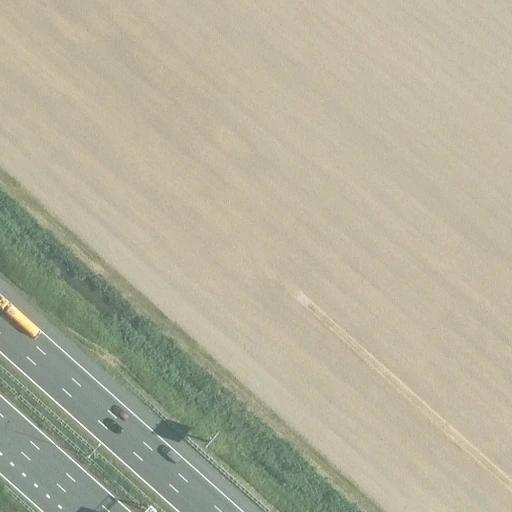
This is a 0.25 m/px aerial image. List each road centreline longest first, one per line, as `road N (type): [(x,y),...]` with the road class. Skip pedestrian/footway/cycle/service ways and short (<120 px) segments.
road 1 (motorway): [(210,511),(0,322)]
road 2 (motorway): [(0,424),(97,511)]
